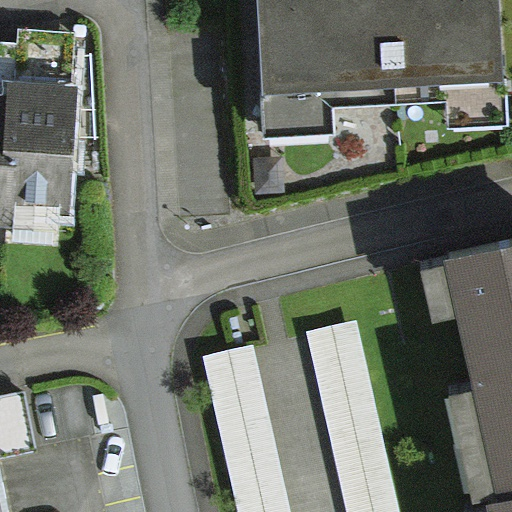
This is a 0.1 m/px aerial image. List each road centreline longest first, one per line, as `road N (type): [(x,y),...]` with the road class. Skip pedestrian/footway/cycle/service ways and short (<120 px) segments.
road 1 (residential): [(143,335),(127,0)]
road 2 (residential): [(183,511),(143,335)]
road 3 (residential): [(143,335),(0,369)]
